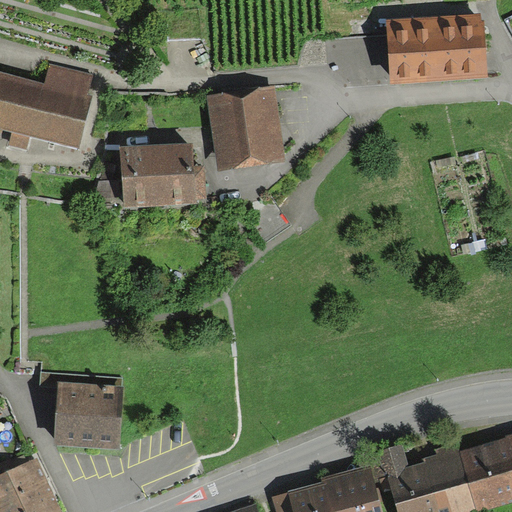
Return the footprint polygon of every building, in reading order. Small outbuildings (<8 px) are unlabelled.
[(478,15),(390,20),(394,82),(485,77),(482,23),(478,23),(478,15)] [(47,87),(0,74),(0,127),(86,150),(100,96),(92,94),(96,78),(53,67),(47,87)] [(277,85),(206,93),(215,170),(286,162),(277,85)] [(193,142),(122,146),(126,206),(197,202),(196,196),(208,196),(206,162),(194,163),(193,142)] [(125,391),(62,388),(59,448),(122,451),(125,391)] [(507,437),(459,452),(476,509),(476,511),(480,511),(511,502),(511,433),(506,435),(507,437)] [(380,451),(397,511),(467,511),(476,509),(459,452),(456,443),(436,449),(437,455),(423,459),(424,461),(409,466),(403,445),(380,451)] [(60,511),(37,460),(0,476),(0,511),(60,511)] [(322,483),(272,496),(275,511),(382,511),(369,465),(320,478),(322,483)]
